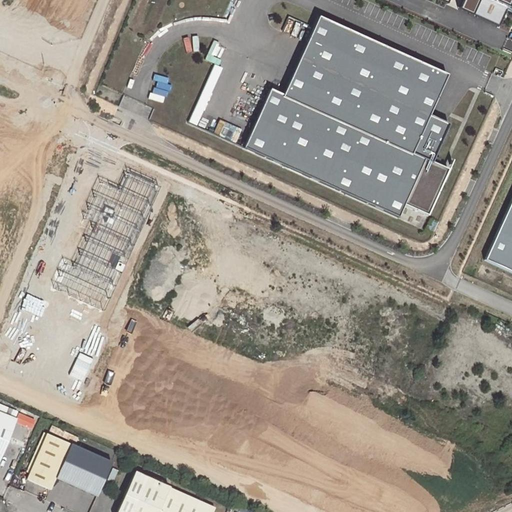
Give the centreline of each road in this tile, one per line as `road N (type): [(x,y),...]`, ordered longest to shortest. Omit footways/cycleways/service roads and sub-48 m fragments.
road 1 (residential): [(77,112),(439,272)]
road 2 (unclassified): [(439,272),(511,113)]
